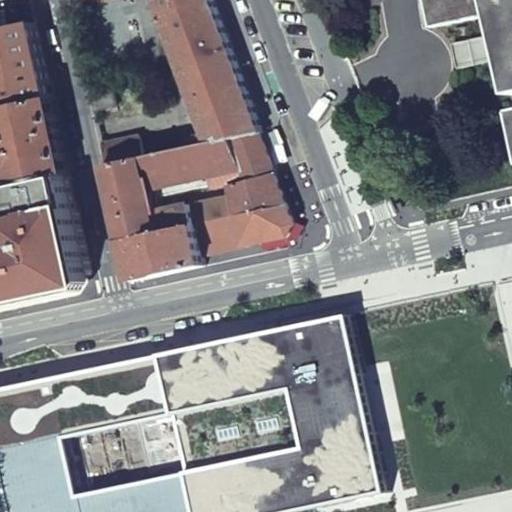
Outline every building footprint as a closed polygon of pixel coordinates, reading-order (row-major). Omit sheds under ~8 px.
[(161,0),(215,144),(266,133),(215,0),(161,0)] [(511,0),(433,0),(439,29),(504,15),(511,53),(511,0)] [(0,93),(1,97),(0,97),(0,112),(55,100),(38,24),(0,32),(0,93)] [(98,110),(119,106),(116,88),(94,92),(98,110)] [(55,100),(0,112),(0,114),(17,188),(72,175),(55,100)] [(266,133),(215,144),(193,149),(183,151),(147,159),(110,167),(136,282),(174,273),(208,266),(206,256),(294,237),(300,224),(279,167),(266,133)] [(142,136),(105,144),(110,167),(147,159),(142,136)] [(191,139),(181,141),(183,151),(193,149),(191,139)] [(0,310),(78,294),(93,272),(72,175),(17,188),(6,190),(17,239),(0,243),(0,310)] [(356,314),(0,391),(0,450),(13,511),(311,511),(395,494),(356,314)]
